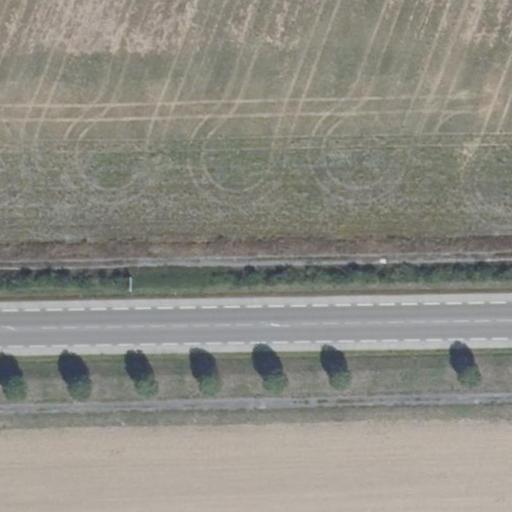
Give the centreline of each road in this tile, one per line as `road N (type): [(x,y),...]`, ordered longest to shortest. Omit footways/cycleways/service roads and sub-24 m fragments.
road 1 (track): [(511,399),(0,410)]
road 2 (primary): [(511,320),(0,328)]
